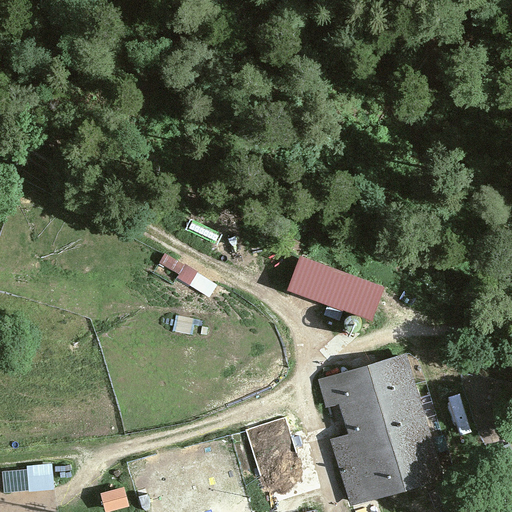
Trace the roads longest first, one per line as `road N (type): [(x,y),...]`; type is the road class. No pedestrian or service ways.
road 1 (track): [(311,353),(278,288),(188,212),(0,133)]
road 2 (track): [(0,463),(158,445),(299,396)]
road 3 (track): [(299,396),(311,353),(373,319),(511,329)]
road 4 (track): [(333,511),(299,396)]
